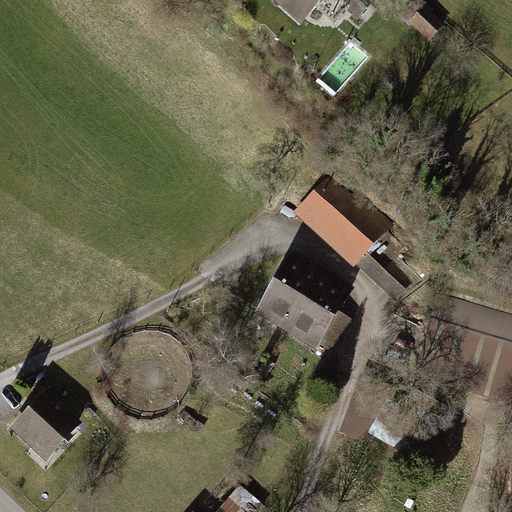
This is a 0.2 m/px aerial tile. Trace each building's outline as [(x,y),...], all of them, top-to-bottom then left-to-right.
[(275,0),(304,25),(325,0),(349,0),(363,13),(374,1),(372,0),(275,0)] [(330,177),(295,214),(354,269),(357,266),(395,301),(417,278),(397,261),(408,249),(330,177)] [(257,319),(286,336),(319,279),(290,262),(257,319)] [(286,336),(315,353),(348,295),(319,279),(286,336)] [(419,375),(511,400),(511,323),(439,304),(419,375)] [(45,386),(6,427),(45,464),(84,424),(45,386)] [(340,431),(357,438),(335,490),(377,508),(392,475),(374,467),(395,418),(353,400),(340,431)] [(220,509),(222,511),(262,511),(267,508),(243,485),(220,509)]
